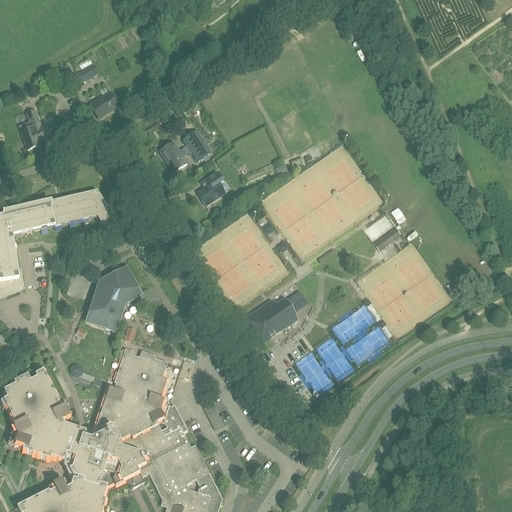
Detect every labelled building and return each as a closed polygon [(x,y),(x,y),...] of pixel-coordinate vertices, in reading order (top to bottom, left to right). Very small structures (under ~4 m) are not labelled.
[(94,66),(75,76),(81,86),(99,76),(94,66)] [(90,107),(98,121),(119,108),(110,95),(90,107)] [(30,128),(31,129),(21,133),(27,151),(37,148),(36,145),(58,137),(54,125),(40,130),(39,125),(39,124),(35,112),(25,116),(30,128)] [(180,152),(178,154),(181,159),(187,155),(188,157),(191,155),(196,163),(209,154),(195,133),(182,142),(186,148),(184,150),(184,151),(181,153),(180,152)] [(172,145),(160,153),(174,174),(186,166),(172,145)] [(301,159),(290,164),(293,171),(304,167),(301,159)] [(278,179),(288,174),(285,166),(275,170),(278,179)] [(204,190),(197,195),(206,208),(227,193),(226,191),(228,189),(225,184),(221,183),(216,175),(201,185),(204,190)] [(0,299),(23,290),(21,274),(17,273),(12,238),(97,218),(105,231),(116,223),(97,193),(2,215),(2,217),(0,217),(0,299)] [(390,213),(398,225),(405,221),(397,209),(390,213)] [(379,254),(396,241),(390,233),(373,246),(379,254)] [(125,272),(100,285),(88,323),(114,331),(124,302),(137,295),(125,272)] [(270,302),(241,322),(260,349),(271,341),(271,338),(270,337),(274,335),(275,336),(288,329),(298,322),(284,300),(276,305),(270,302)] [(133,342),(138,329),(130,326),(125,339),(133,342)] [(14,447),(22,450),(22,453),(49,461),(50,459),(66,464),(66,466),(72,477),(73,478),(70,488),(65,491),(62,482),(52,487),(54,492),(49,495),(48,493),(16,509),(17,511),(101,511),(105,503),(105,502),(102,501),(106,488),(114,485),(115,487),(126,482),(128,486),(132,484),(148,475),(162,503),(164,501),(166,505),(168,506),(165,511),(218,511),(221,501),(195,447),(190,450),(183,435),(187,433),(174,407),(171,408),(169,407),(178,378),(188,381),(193,365),(173,359),(171,366),(154,361),(155,358),(141,353),(139,359),(132,357),(133,354),(125,351),(114,384),(106,382),(89,435),(63,427),(61,422),(69,418),(65,409),(59,411),(57,406),(58,405),(42,373),(34,377),(36,380),(29,383),(27,378),(13,384),(14,387),(3,393),(6,400),(0,403),(0,404),(3,410),(5,409),(13,425),(10,426),(17,438),(14,447)]
